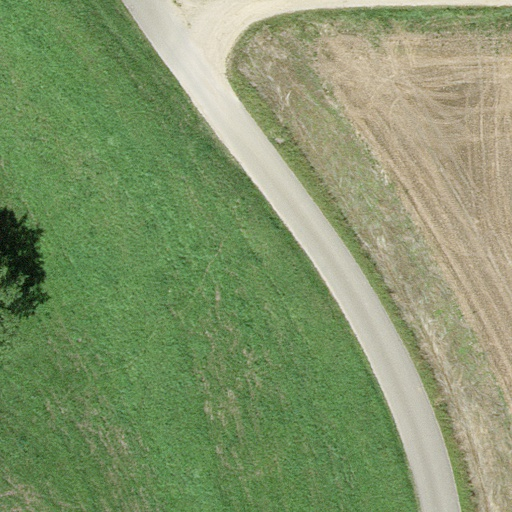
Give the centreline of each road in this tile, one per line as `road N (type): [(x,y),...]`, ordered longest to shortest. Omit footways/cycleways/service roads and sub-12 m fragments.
road 1 (unclassified): [(142,0),(420,421),(429,511)]
road 2 (track): [(303,0),(214,17),(172,44)]
